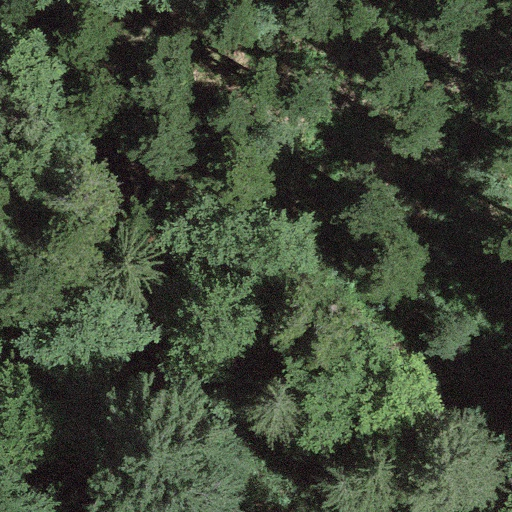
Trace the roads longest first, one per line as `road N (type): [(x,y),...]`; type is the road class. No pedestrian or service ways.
road 1 (track): [(0,92),(407,369),(511,480)]
road 2 (track): [(175,511),(0,477)]
